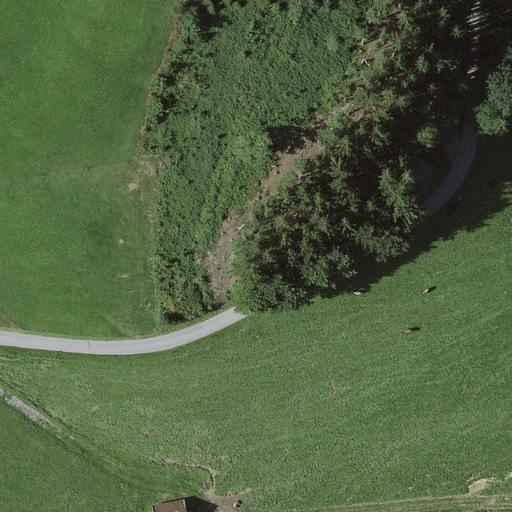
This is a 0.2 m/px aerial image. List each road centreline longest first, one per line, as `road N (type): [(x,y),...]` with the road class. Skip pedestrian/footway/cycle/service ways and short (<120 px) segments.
road 1 (track): [(480,0),(469,145),(447,192),(347,262),(175,342),(101,349),(0,335)]
road 2 (track): [(511,503),(356,511)]
